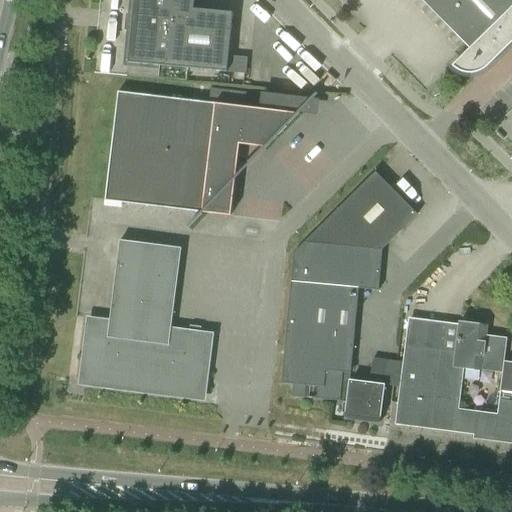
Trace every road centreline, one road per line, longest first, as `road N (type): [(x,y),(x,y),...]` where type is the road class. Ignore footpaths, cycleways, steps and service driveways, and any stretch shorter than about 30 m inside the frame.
road 1 (residential): [(23,369),(59,0)]
road 2 (unclassified): [(501,223),(281,0)]
road 3 (tertiary): [(196,497),(0,467)]
road 4 (tertiary): [(0,500),(196,497)]
road 5 (tertiary): [(358,511),(196,497)]
